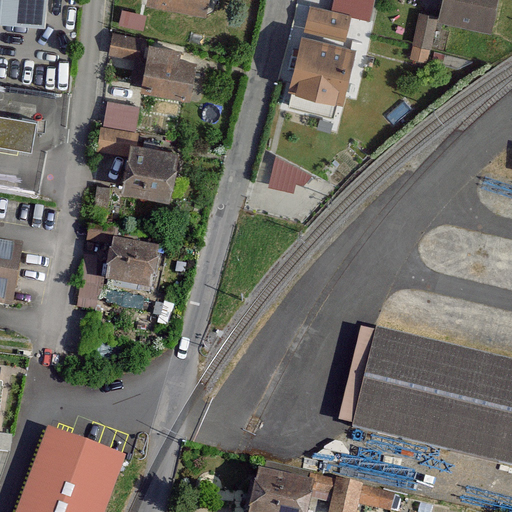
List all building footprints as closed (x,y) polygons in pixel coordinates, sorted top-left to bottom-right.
[(0,0),(0,19),(43,24),(44,0),(0,0)] [(205,11),(207,0),(148,0),(148,1),(205,11)] [(311,4),(306,27),(345,36),(350,12),(369,16),(372,0),(334,0),(333,8),(311,4)] [(490,29),(495,0),(443,0),(439,18),(490,29)] [(436,16),(419,13),(413,44),(430,47),(436,16)] [(290,103),(334,114),(338,97),(342,98),(355,45),(302,33),(289,86),(294,87),(290,103)] [(139,59),(141,38),(114,34),(111,55),(139,59)] [(195,61),(178,58),(180,50),(150,44),(142,89),(189,97),(195,61)] [(137,107),(109,103),(106,122),(135,126),(137,107)] [(0,144),(29,149),(33,121),(0,116),(0,144)] [(130,154),(132,144),(133,132),(102,127),(99,150),(130,154)] [(170,196),(176,150),(132,144),(130,154),(125,190),(170,196)] [(302,189),(309,163),(277,155),(271,182),(302,189)] [(109,245),(111,233),(88,230),(87,241),(109,245)] [(151,289),(158,250),(113,243),(107,282),(151,289)] [(0,307),(13,310),(23,248),(0,244),(0,307)] [(355,423),(376,333),(362,330),(341,420),(355,423)] [(354,428),(511,463),(511,364),(376,333),(355,423),(354,428)] [(102,511),(124,455),(49,427),(16,511),(102,511)] [(250,511),(307,511),(313,484),(258,473),(250,511)] [(337,481),(330,511),(355,511),(358,503),(362,487),(337,481)] [(392,494),(362,487),(358,503),(389,510),(392,494)]
